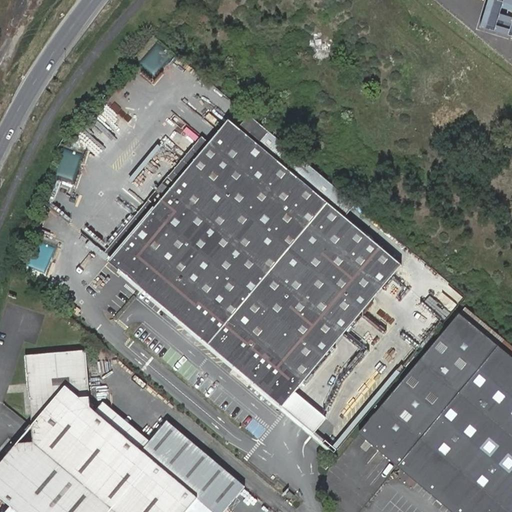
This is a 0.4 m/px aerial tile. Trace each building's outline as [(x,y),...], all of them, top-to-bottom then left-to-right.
[(146,50),(135,62),(145,70),(155,58),(146,50)] [(356,205),(249,115),(244,122),(238,128),(345,218),(350,211),(356,205)] [(345,218),(238,128),(229,121),(216,136),(190,166),(175,184),(156,206),(144,221),(110,263),(282,407),(285,404),(337,343),(379,292),(402,266),(345,218)] [(511,511),(511,357),(460,314),(362,430),(358,434),(451,511),(511,511)] [(11,507),(5,511),(186,511),(198,498),(214,511),(223,511),(245,487),(168,421),(151,441),(104,402),(94,411),(91,408),(90,402),(89,391),(88,377),(86,351),(25,356),(30,407),(32,426),(34,453),(0,493),(0,497),(1,499),(11,507)] [(0,464),(0,493),(34,453),(32,426),(0,464)] [(291,499),(294,496),(289,491),(286,494),(291,499)] [(214,511),(198,498),(186,511),(214,511)]
